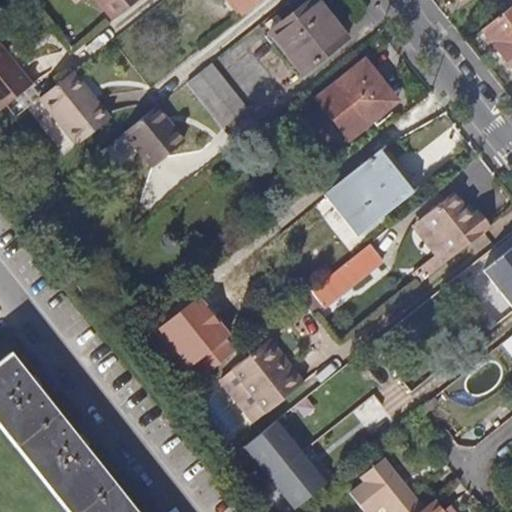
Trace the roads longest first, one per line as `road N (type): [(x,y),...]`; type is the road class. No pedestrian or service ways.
road 1 (residential): [(185,511),(0,278)]
road 2 (residential): [(511,147),(394,0)]
